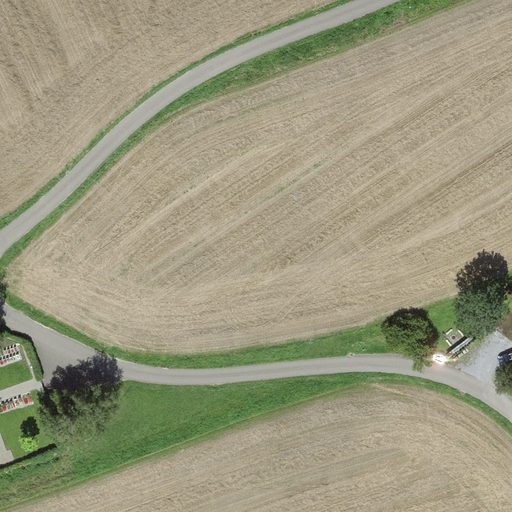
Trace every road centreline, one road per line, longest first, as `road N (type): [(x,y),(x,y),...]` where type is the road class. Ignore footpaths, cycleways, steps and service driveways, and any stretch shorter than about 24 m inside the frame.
road 1 (unclassified): [(511,407),(464,380),(382,364),(145,371),(0,316)]
road 2 (unclassified): [(0,246),(204,72),(374,0)]
